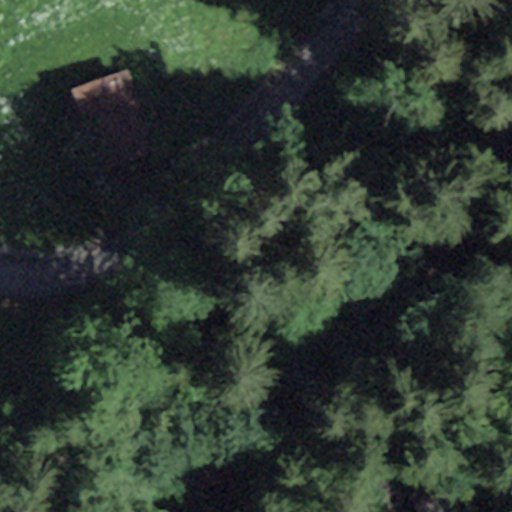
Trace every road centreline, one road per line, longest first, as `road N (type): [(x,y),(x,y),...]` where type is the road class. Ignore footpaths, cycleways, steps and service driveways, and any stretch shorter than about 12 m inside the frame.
road 1 (residential): [(511,151),(273,400),(119,511)]
road 2 (residential): [(0,284),(69,281),(110,259),(177,206),(364,0)]
